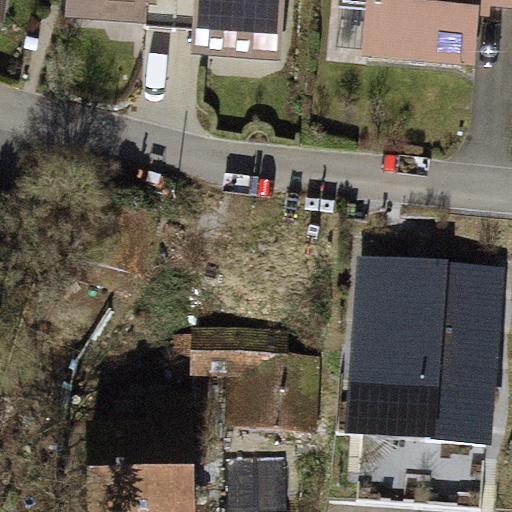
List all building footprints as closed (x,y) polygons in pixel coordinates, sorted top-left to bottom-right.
[(81,0),(153,5),(151,32),(179,33),(181,0),(81,0)] [(181,0),(179,33),(207,35),(207,38),(278,42),(280,0),(181,0)] [(511,0),(365,0),(376,1),(371,55),(474,64),(478,21),(490,22),(492,8),(511,10),(511,0)] [(0,248),(14,195),(0,191),(0,248)] [(154,209),(94,194),(72,279),(132,295),(154,209)] [(502,274),(367,264),(358,389),(431,395),(428,444),(490,448),(502,274)] [(291,340),(184,335),(182,376),(244,379),(242,429),(318,432),(321,361),(290,359),(291,340)] [(228,511),(229,460),(228,442),(192,442),(192,418),(220,418),(220,401),(149,402),(149,420),(118,420),(118,435),(95,435),(95,511),(228,511)] [(290,511),(289,457),(229,460),(228,511),(290,511)]
